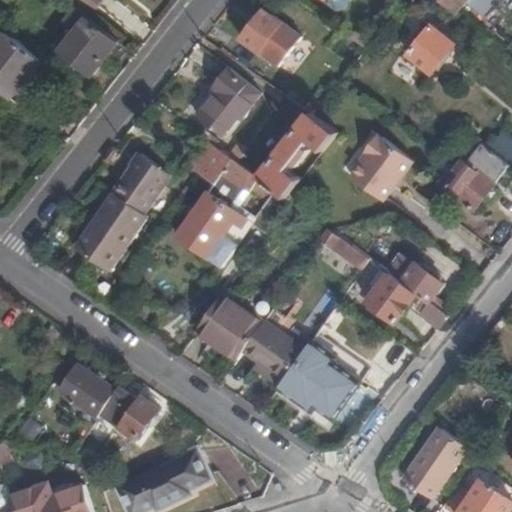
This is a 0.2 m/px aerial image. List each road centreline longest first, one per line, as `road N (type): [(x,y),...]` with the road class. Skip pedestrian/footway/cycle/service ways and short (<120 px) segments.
road 1 (residential): [(0,255),(339,491)]
road 2 (residential): [(0,247),(199,0)]
road 3 (residential): [(339,491),(511,271)]
